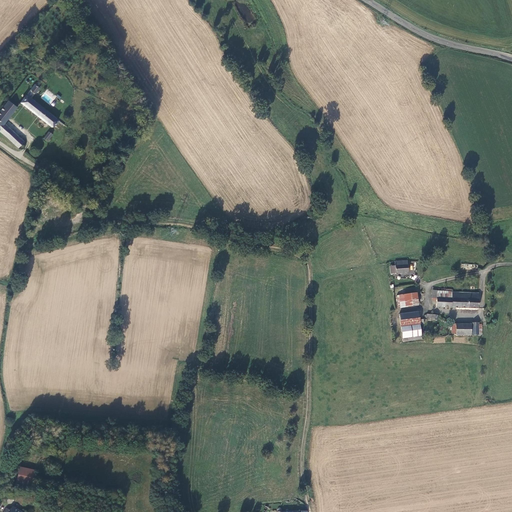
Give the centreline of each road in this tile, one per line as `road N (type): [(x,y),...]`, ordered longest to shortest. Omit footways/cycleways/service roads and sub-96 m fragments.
road 1 (track): [(84,208),(112,220),(180,220),(307,258),(302,474),(310,511)]
road 2 (tertiary): [(367,0),(438,40),(511,58)]
